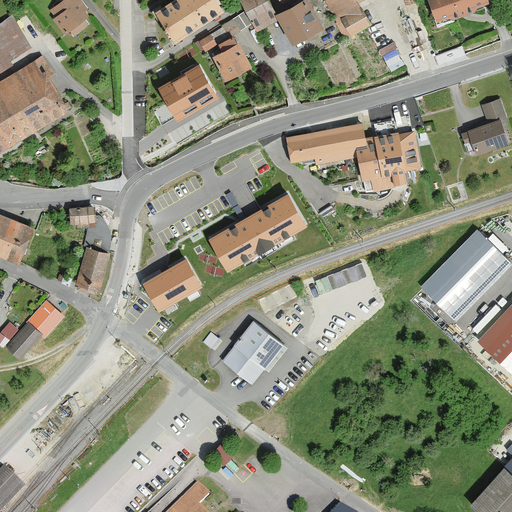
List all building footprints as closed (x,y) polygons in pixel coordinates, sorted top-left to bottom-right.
[(53,19),(65,33),(89,15),(85,10),(87,8),(81,0),(61,0),(50,9),(56,16),(53,19)] [(171,0),(156,10),(176,40),(222,10),(215,0),(171,0)] [(240,0),(258,30),(279,18),(276,13),(268,0),(240,0)] [(279,18),(293,43),(323,27),(307,0),(300,0),(276,13),(279,18)] [(336,23),(345,39),(371,23),(362,7),(359,8),(356,2),(359,0),(280,0),(282,2),(285,0),(326,0),(339,22),(336,23)] [(474,7),(489,2),(487,0),(429,0),(437,20),(451,15),(452,18),(475,10),(474,7)] [(223,50),(236,43),(232,35),(252,24),(246,13),(200,39),(206,50),(219,43),(223,50)] [(0,23),(0,70),(13,63),(10,59),(30,46),(12,15),(0,23)] [(223,50),(213,56),(226,79),(251,65),(238,42),(236,43),(223,50)] [(46,123),(66,112),(62,106),(66,104),(46,69),(41,72),(35,60),(16,71),(46,123)] [(199,63),(159,86),(178,119),(218,96),(199,63)] [(0,109),(18,140),(46,123),(16,71),(0,80),(0,109)] [(0,150),(18,140),(0,109),(0,150)] [(462,132),(469,150),(476,148),(477,152),(508,142),(501,119),(462,132)] [(366,149),(364,138),(362,123),(287,136),(291,161),(315,157),(316,163),(358,156),(358,150),(366,149)] [(399,132),(364,138),(366,149),(358,150),(358,156),(363,179),(407,172),(406,169),(421,167),(414,131),(399,133),(399,132)] [(288,190),(209,235),(228,267),(307,222),(288,190)] [(77,227),(87,227),(94,213),(94,205),(70,207),(71,223),(77,223),(77,227)] [(0,253),(19,261),(33,226),(0,212),(0,253)] [(82,248),(109,253),(110,245),(110,232),(106,222),(103,219),(99,215),(94,213),(87,227),(82,248)] [(479,232),(422,288),(453,319),(510,263),(479,232)] [(97,289),(100,290),(109,256),(86,250),(76,283),(79,284),(77,289),(96,294),(97,289)] [(203,284),(186,257),(143,282),(160,309),(203,284)] [(298,296),(291,283),(258,300),(265,313),(298,296)] [(47,299),(28,320),(43,333),(45,335),(64,314),(47,299)] [(494,316),(502,307),(497,302),(474,326),(482,333),(496,318),(494,316)] [(511,305),(478,342),(511,374),(511,305)] [(223,359),(252,383),(265,367),(268,369),(287,346),(253,319),(234,343),(235,344),(223,359)] [(43,333),(28,320),(5,346),(20,358),(43,333)] [(219,338),(211,331),(203,340),(211,347),(219,338)] [(223,441),(212,452),(225,464),(235,453),(223,441)] [(511,477),(511,457),(502,468),(511,477)] [(4,466),(0,470),(0,511),(25,486),(21,482),(4,466)] [(481,511),(511,511),(511,477),(502,468),(471,502),(481,511)] [(206,511),(198,504),(209,493),(198,482),(167,511),(206,511)] [(351,511),(342,503),(332,511),(351,511)]
